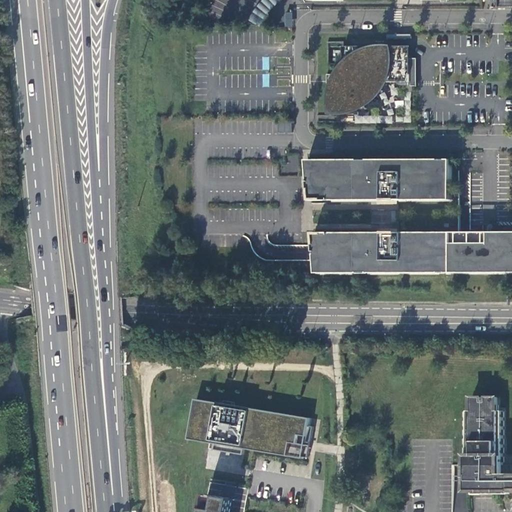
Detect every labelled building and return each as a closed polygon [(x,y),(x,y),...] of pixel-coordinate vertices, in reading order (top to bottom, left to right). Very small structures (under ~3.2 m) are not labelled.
[(386,85),(387,83),(412,83),(412,87),(418,87),(418,73),(418,59),(412,59),(412,46),(344,47),(344,63),(343,64),(341,67),(339,69),(338,71),(337,73),(336,75),(328,75),(329,79),(329,83),(334,84),(333,86),(333,89),(332,91),(332,93),(332,96),(331,98),(331,99),(331,102),(331,104),(332,106),(332,109),(332,110),(333,112),(333,113),(338,114),(342,114),(344,114),(347,113),(350,113),(354,112),(358,110),(366,106),(368,105),(370,104),(373,102),(375,100),(377,98),(381,93),(383,91),(384,90),(386,86),(386,85)] [(294,132),(294,123),(280,123),(280,132),(294,132)] [(452,160),(309,160),(312,201),(453,200),(452,160)] [(511,232),(464,232),(312,235),(315,254),(316,274),(511,273),(511,232)] [(468,411),(468,465),(468,474),(465,474),(465,491),(475,491),(475,494),(511,494),(511,489),(511,465),(503,465),(503,411),(498,411),(498,397),(487,397),(487,401),(484,401),(484,397),(473,397),(473,411),(468,411)] [(312,428),(308,428),(310,420),(195,399),(188,439),(213,444),(212,450),(226,452),(242,455),(243,449),(302,460),(302,459),(306,460),(312,428)] [(234,511),(237,495),(210,490),(206,511),(234,511)]
